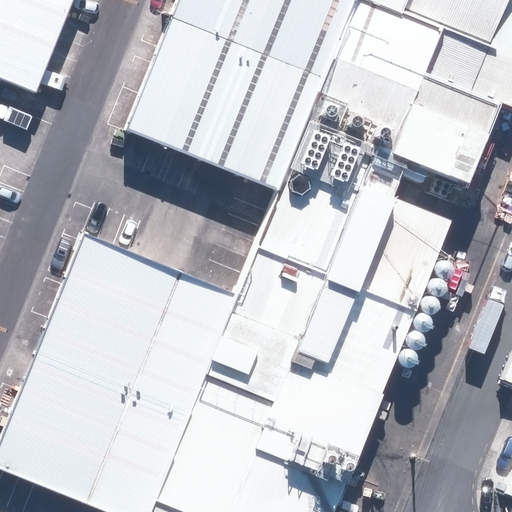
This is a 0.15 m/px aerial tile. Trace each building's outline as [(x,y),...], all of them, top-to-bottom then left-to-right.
[(63,0),(0,0),(0,89),(24,99),(63,0)] [(346,0),(179,0),(123,140),(268,198),(295,127),(346,0)] [(511,90),(511,0),(346,0),(295,127),(392,164),(470,196),(511,90)] [(172,511),(333,511),(377,398),(318,375),(349,294),(399,313),(430,231),(374,210),(392,164),(295,127),(268,198),(229,303),(150,504),(172,511)] [(229,303),(75,243),(0,435),(0,478),(87,511),(146,511),(150,504),(229,303)]
